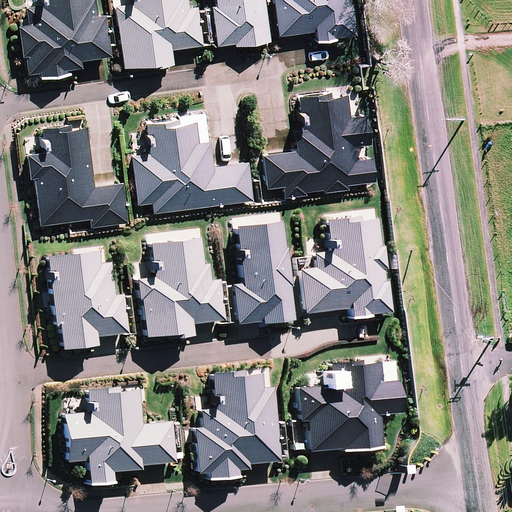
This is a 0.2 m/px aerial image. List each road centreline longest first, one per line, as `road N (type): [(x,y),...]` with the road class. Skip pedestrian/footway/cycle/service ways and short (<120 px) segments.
road 1 (tertiary): [(412,0),(460,366)]
road 2 (residential): [(476,484),(169,511)]
road 3 (residential): [(271,74),(0,110)]
road 4 (residential): [(288,346),(17,378)]
road 5 (residential): [(17,378),(0,218)]
road 6 (residential): [(6,511),(17,378)]
